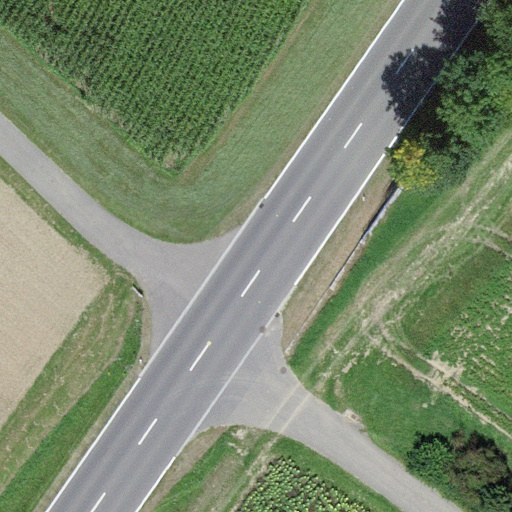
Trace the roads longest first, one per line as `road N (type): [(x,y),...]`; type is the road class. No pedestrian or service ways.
road 1 (tertiary): [(449,0),(93,511)]
road 2 (track): [(476,511),(221,329)]
road 3 (track): [(0,116),(221,329)]
